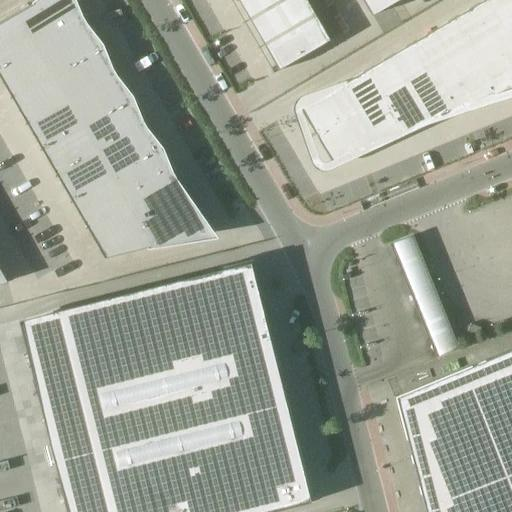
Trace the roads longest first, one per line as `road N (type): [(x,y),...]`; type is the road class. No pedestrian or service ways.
road 1 (unclassified): [(152,0),(299,248)]
road 2 (unclassified): [(299,248),(317,285),(374,511)]
road 3 (unclassified): [(299,248),(511,165)]
